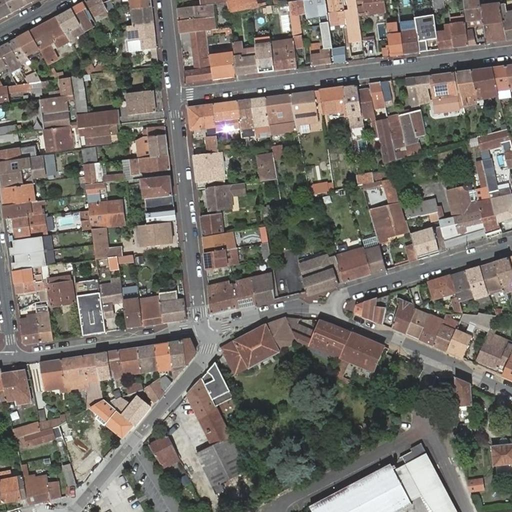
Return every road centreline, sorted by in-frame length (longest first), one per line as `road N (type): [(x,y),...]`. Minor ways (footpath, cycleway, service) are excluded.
road 1 (residential): [(174,94),(511,50)]
road 2 (residential): [(203,328),(174,94)]
road 3 (residential): [(511,242),(348,292),(330,314)]
road 4 (residential): [(330,314),(511,392)]
road 5 (residential): [(11,357),(203,328)]
road 6 (residential): [(73,511),(198,364)]
road 7 (residential): [(330,314),(299,307),(203,328)]
